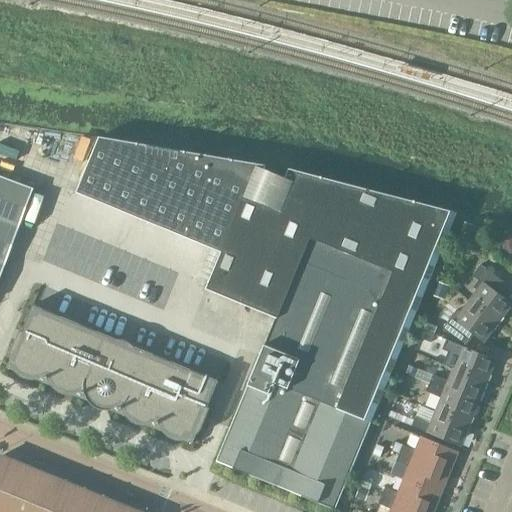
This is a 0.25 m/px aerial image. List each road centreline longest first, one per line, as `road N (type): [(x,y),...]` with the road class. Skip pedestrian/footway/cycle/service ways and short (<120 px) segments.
road 1 (unknown): [(199,317),(173,252),(76,208),(54,209),(38,223),(27,267)]
road 2 (unknown): [(196,511),(231,351),(222,327),(199,317)]
road 3 (residential): [(194,511),(0,432)]
road 4 (unknown): [(199,317),(67,268),(27,267)]
